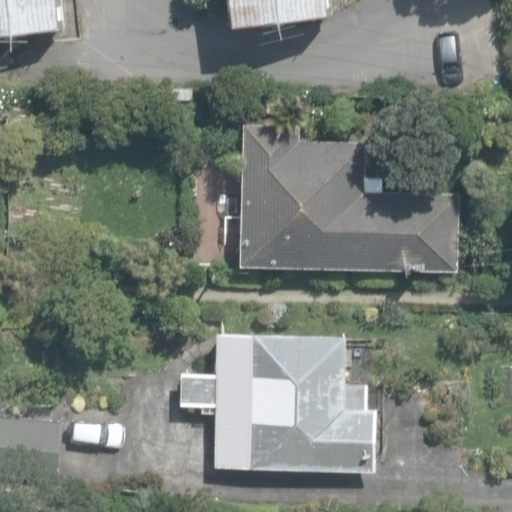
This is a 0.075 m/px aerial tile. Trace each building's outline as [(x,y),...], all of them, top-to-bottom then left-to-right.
[(0,0),(0,33),(76,25),(73,0),(0,0)] [(243,0),(246,20),(340,11),(338,0),(243,0)] [(45,102),(0,102),(0,161),(47,161),(45,102)] [(243,264),(459,269),(461,190),(383,188),(383,176),(367,175),(368,138),(302,137),(302,121),(245,119),(241,264),(243,264)] [(373,467),(376,468),(378,406),(366,406),(366,381),(344,381),(346,332),(221,328),(219,370),(185,368),(184,401),(219,402),(217,462),(373,467)] [(0,476),(57,483),(64,419),(0,412),(0,476)]
